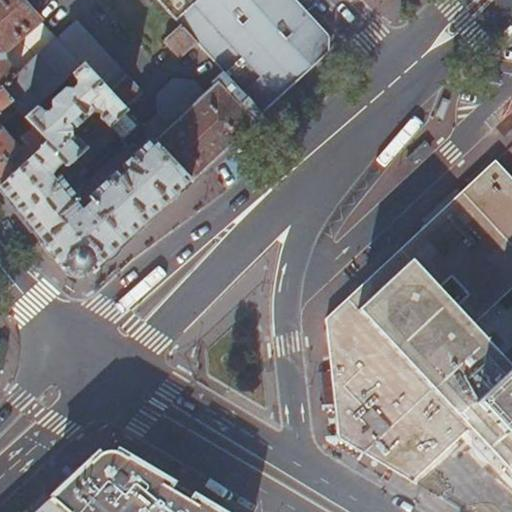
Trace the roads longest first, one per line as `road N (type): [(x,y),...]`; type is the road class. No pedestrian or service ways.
road 1 (secondary): [(302,468),(286,307),(306,160)]
road 2 (secondary): [(102,387),(143,423),(300,511)]
road 3 (secondary): [(302,468),(125,364)]
road 4 (secondary): [(241,219),(197,234),(90,334)]
road 5 (secondary): [(125,364),(225,260),(241,219)]
road 6 (secondary): [(0,478),(102,387)]
road 7 (secondary): [(306,160),(396,75)]
